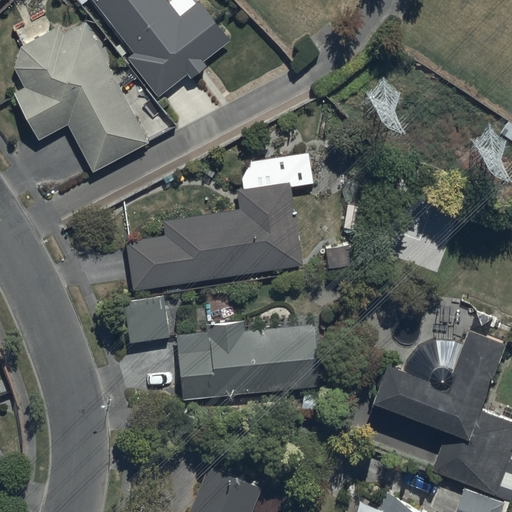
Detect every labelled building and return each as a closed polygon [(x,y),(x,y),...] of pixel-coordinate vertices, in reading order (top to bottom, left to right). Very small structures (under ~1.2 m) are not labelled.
[(165,0),(93,0),(134,51),(126,57),(158,97),(187,73),(191,78),(207,64),(205,61),(232,39),(202,1),(180,18),(165,0)] [(60,26),(7,54),(25,88),(14,93),(39,139),(67,124),(93,172),(149,143),(85,21),(64,32),(60,26)] [(308,152),(250,160),(241,176),(243,188),(237,189),(240,210),(163,218),(165,235),(126,240),(133,292),(303,269),(292,187),(312,185),(308,152)] [(360,204),(345,204),(344,236),(359,236),(360,204)] [(350,244),(324,247),(327,269),(352,266),(350,244)] [(376,309),(376,310),(378,312),(379,313),(380,314),(380,315),(381,316),(383,317),(384,317),(385,318),(386,318),(387,319),(388,319),(390,319),(391,319),(392,319),(393,319),(395,318),(396,318),(397,317),(398,317),(399,316),(400,315),(401,314),(402,313),(402,312),(403,311),(404,310),(404,309),(404,307),(404,306),(405,305),(405,304),(404,302),(404,301),(404,300),(403,299),(403,298),(403,297),(402,296),(401,295),(400,294),(400,293),(399,292),(398,291),(396,291),(395,290),(394,290),(393,289),(391,289),(390,289),(389,289),(388,289),(386,289),(385,289),(384,290),(383,290),(381,291),(380,292),(379,293),(378,293),(378,294),(377,295),(376,297),(376,298),(375,299),(375,300),(375,301),(374,303),(374,304),(375,305),(375,307),(375,308),(376,309)] [(163,296),(125,302),(131,344),(170,338),(163,296)] [(206,332),(175,334),(181,400),(228,398),(228,393),(320,388),(316,325),(245,330),(244,322),(206,324),(206,332)] [(445,430),(430,470),(496,496),(511,453),(511,422),(480,410),(506,343),(468,330),(462,345),(453,339),(442,337),(430,338),(420,342),(414,347),(409,354),(405,362),(403,371),(387,365),(373,404),(445,430)] [(252,511),(262,488),(208,466),(189,511),(252,511)] [(501,511),(505,504),(464,490),(455,511),(501,511)] [(419,511),(385,492),(373,511),(419,511)]
